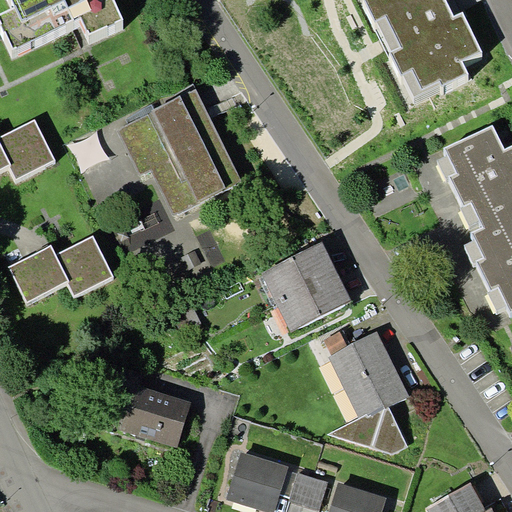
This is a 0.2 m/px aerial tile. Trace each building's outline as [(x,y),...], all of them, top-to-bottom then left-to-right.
[(11,0),(14,7),(0,13),(0,24),(12,50),(79,18),(88,34),(124,19),(115,0),(11,0)] [(364,0),(375,21),(377,20),(391,50),(389,50),(401,76),(404,75),(414,96),(441,84),(441,85),(469,73),(463,60),(482,51),(463,11),(454,16),(446,0),(364,0)] [(242,182),(196,90),(190,93),(181,97),(180,96),(152,110),(153,112),(121,128),(121,129),(117,131),(140,178),(151,172),(173,217),(200,203),(199,203),(227,189),(242,182)] [(0,171),(9,167),(15,181),(56,160),(35,119),(0,136),(0,171)] [(492,125),(443,149),(446,156),(436,160),(445,178),(448,176),(463,206),(459,208),(468,227),(478,222),(481,227),(470,232),(474,240),(464,245),(473,264),(476,263),(489,291),(487,293),(496,312),(506,307),(509,314),(511,312),(511,145),(504,150),(492,125)] [(56,253),(51,244),(7,266),(26,303),(66,283),(73,296),(113,276),(92,235),(56,253)] [(261,273),(275,302),(337,271),(323,242),(261,273)] [(201,264),(195,250),(181,256),(187,270),(201,264)] [(353,302),(337,271),(275,302),(291,332),(353,302)] [(331,354),(350,345),(343,330),(324,339),(331,354)] [(410,395),(377,331),(350,345),(331,354),(327,356),(359,417),(367,413),(368,416),(389,406),(410,395)] [(107,381),(130,388),(118,428),(178,447),(192,401),(140,385),(144,374),(112,364),(107,381)] [(409,447),(389,406),(368,416),(367,413),(359,417),(327,435),(393,455),(409,447)] [(289,466),(241,452),(226,500),(265,511),(274,511),(280,495),(287,471),(289,466)] [(298,474),(287,471),(280,495),(290,498),(298,474)] [(319,511),(328,482),(298,472),(298,474),(290,498),(289,501),(319,511)] [(382,511),(387,497),(339,482),(329,511),(382,511)] [(484,511),(488,511),(471,482),(426,508),(428,511),(484,511)]
